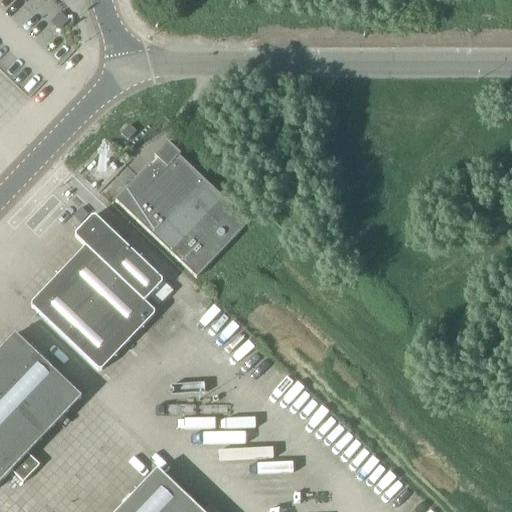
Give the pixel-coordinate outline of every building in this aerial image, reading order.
[(206,118),(197,128),(212,142),(221,132),(206,118)] [(129,127),(120,136),(127,143),(136,134),(129,127)] [(247,226),(178,158),(180,157),(167,144),(153,158),(157,162),(152,168),(150,166),(114,203),(196,280),(247,226)] [(31,309),(37,315),(97,372),(101,372),(153,317),(153,314),(144,305),(149,299),(159,308),(173,293),(163,285),(162,287),(161,286),(161,283),(94,219),(91,219),(74,237),(74,240),(84,249),(30,306),(31,309)] [(14,337),(0,351),(0,484),(11,473),(22,484),(38,467),(27,456),(80,400),(14,337)] [(118,511),(197,511),(156,472),(118,511)]
